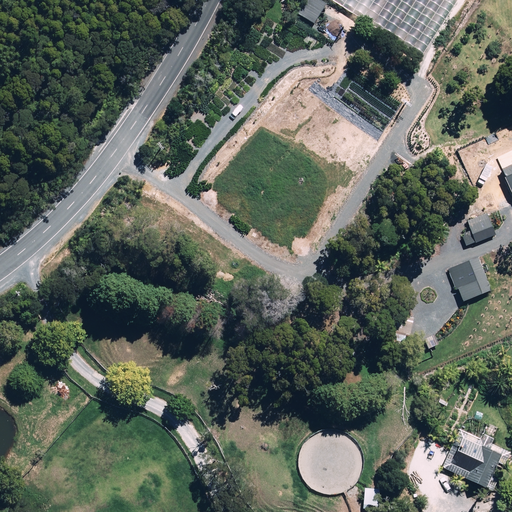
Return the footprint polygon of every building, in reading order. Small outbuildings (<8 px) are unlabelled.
[(329,4),(322,0),(304,0),(296,13),(316,25),(329,4)] [(332,0),(363,19),(375,0),(332,0)] [(511,163),(501,169),(511,192),(511,163)] [(477,242),(478,242),(496,232),(487,212),(467,222),(477,242)] [(483,255),(442,273),(455,302),(496,284),(483,255)] [(481,437),(460,427),(442,468),(454,473),(450,481),(461,486),(464,478),(486,487),(497,462),(510,467),(511,461),(511,452),(493,444),(494,440),(492,439),(497,427),(487,423),(481,437)] [(368,489),(367,490),(365,506),(369,507),(369,511),(380,511),(381,511),(384,491),(368,489)]
